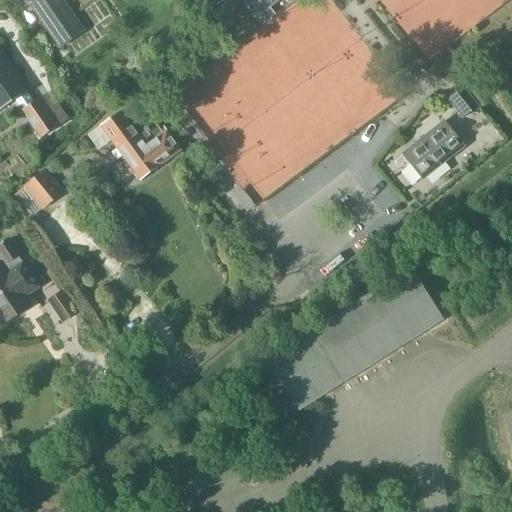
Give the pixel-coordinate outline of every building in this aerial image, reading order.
[(230,0),(227,0),(203,19),(204,20),(215,36),(244,16),(230,0)] [(234,0),(257,29),(275,16),(269,9),(280,0),(234,0)] [(0,110),(15,101),(22,111),(21,111),(40,139),(57,128),(67,121),(49,93),(38,100),(33,103),(27,93),(28,92),(0,51),(0,110)] [(456,92),(446,99),(462,119),(471,112),(456,92)] [(123,110),(100,127),(109,138),(111,141),(136,175),(140,181),(181,151),(164,128),(161,131),(157,126),(150,132),(147,127),(144,129),(138,121),(133,125),(123,110)] [(444,122),(403,155),(422,179),(463,147),(444,122)] [(62,193),(48,175),(45,171),(15,195),(33,217),(42,209),(62,193)] [(245,210),(253,204),(241,189),(233,195),(245,210)] [(30,292),(42,284),(27,260),(14,269),(13,273),(9,275),(1,263),(0,263),(0,319),(3,324),(7,322),(10,322),(15,319),(15,316),(30,306),(22,294),(26,291),(30,292)] [(299,409),(427,328),(441,319),(409,268),(267,358),(299,409)] [(187,493),(246,477),(241,457),(181,473),(187,493)]
